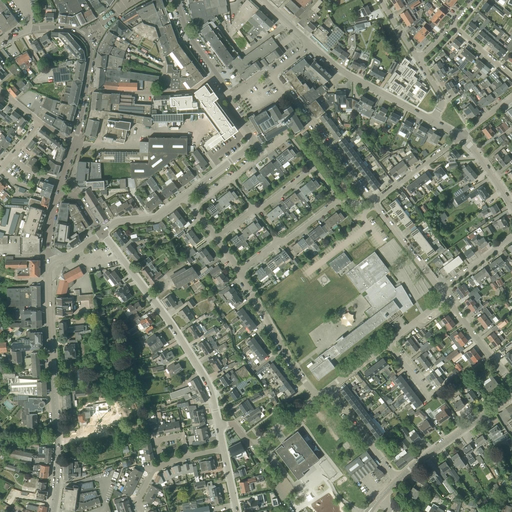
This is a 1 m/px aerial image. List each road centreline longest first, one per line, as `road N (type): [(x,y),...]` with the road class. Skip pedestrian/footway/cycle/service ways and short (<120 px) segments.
road 1 (residential): [(52,511),(53,261)]
road 2 (residential): [(218,425),(205,378),(101,233)]
road 3 (residential): [(373,203),(271,74)]
road 4 (residential): [(316,397),(238,273)]
road 5 (residential): [(432,120),(311,46)]
road 6 (tertiary): [(397,479),(511,395)]
road 7 (residential): [(86,88),(190,90),(215,72)]
road 8 (residential): [(218,425),(235,425),(251,446),(316,397)]
road 9 (residential): [(238,273),(338,200)]
road 10 (residential): [(216,238),(313,168)]
